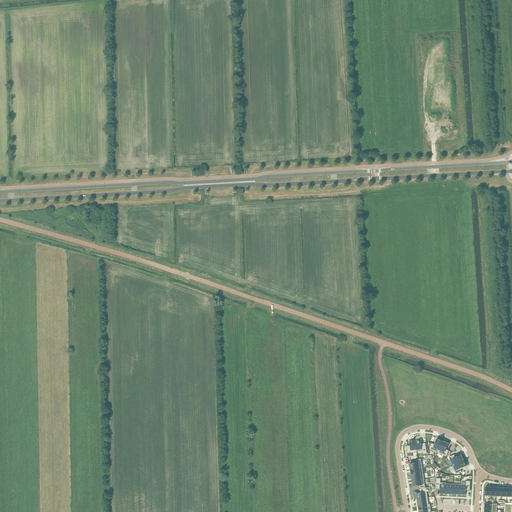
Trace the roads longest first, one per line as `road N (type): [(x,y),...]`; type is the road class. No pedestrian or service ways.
road 1 (tertiary): [(0,200),(334,181)]
road 2 (tertiary): [(333,172),(0,192)]
road 3 (tertiary): [(511,162),(333,172)]
road 4 (tertiary): [(334,181),(511,171)]
road 5 (residential): [(480,469),(452,434),(405,431),(397,450),(406,511)]
